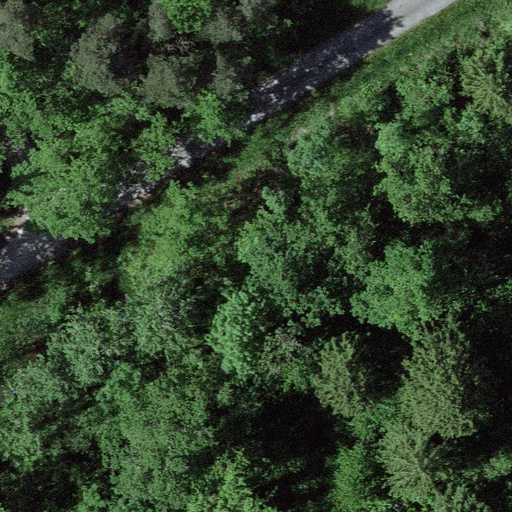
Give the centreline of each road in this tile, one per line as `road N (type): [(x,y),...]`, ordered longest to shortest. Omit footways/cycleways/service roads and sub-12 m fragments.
road 1 (residential): [(426,0),(0,268)]
road 2 (track): [(73,223),(0,109)]
